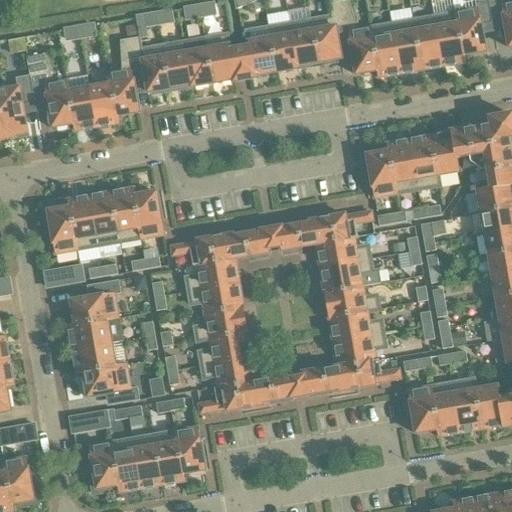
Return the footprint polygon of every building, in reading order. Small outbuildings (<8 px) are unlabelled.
[(249,3),(247,0),(234,0),(236,9),(249,3)] [(500,0),(490,0),(487,1),(491,25),(503,23),(508,49),(511,48),(511,4),(502,7),(500,0)] [(475,11),(454,15),(463,62),(464,62),(463,57),(484,54),(479,27),(491,25),(487,1),(474,3),(475,11)] [(348,2),(329,5),(339,61),(340,61),(338,52),(350,50),(354,76),(376,72),(377,77),(378,77),(369,30),(356,32),(348,2)] [(310,12),(308,12),(317,62),(326,61),(327,63),(339,61),(329,5),(328,6),(330,18),(319,20),(319,17),(313,18),(313,21),(312,21),(310,12)] [(212,6),(198,8),(200,18),(213,16),(212,6)] [(198,8),(184,11),(186,20),(200,18),(198,8)] [(291,25),(289,26),(297,70),(309,68),(308,64),(317,62),(308,12),(289,15),(291,25)] [(169,13),(155,16),(157,25),(171,23),(169,13)] [(454,15),(433,19),(442,68),(454,66),(453,64),(463,62),(454,15)] [(155,16),(142,18),(144,28),(157,25),(155,16)] [(433,19),(412,22),(420,70),(429,68),(430,70),(442,68),(433,19)] [(412,22),(391,26),(399,76),(411,74),(411,71),(420,70),(412,22)] [(135,26),(126,28),(128,41),(138,39),(135,26)] [(289,26),(268,29),(275,72),(284,70),(285,72),(297,70),(289,26)] [(391,26),(369,30),(378,77),(387,76),(387,78),(399,76),(391,26)] [(92,27),(78,29),(80,39),(93,37),(92,27)] [(78,29),(64,32),(66,41),(80,39),(78,29)] [(248,48),(243,49),(249,81),(255,80),(255,78),(266,76),(266,73),(275,72),(268,29),(245,33),(248,48)] [(226,37),(204,40),(211,83),(220,81),(221,84),(232,82),(232,84),(239,83),(233,51),(229,52),(226,37)] [(121,73),(108,76),(116,123),(117,123),(117,118),(138,114),(133,88),(145,86),(146,94),(147,94),(138,39),(119,42),(121,73)] [(139,39),(138,39),(147,94),(159,92),(159,90),(168,88),(161,48),(141,52),(139,39)] [(204,40),(182,44),(190,89),(202,87),(202,85),(211,83),(204,40)] [(182,44),(161,48),(168,88),(177,87),(178,91),(190,89),(182,44)] [(44,56),(26,59),(34,105),(46,103),(51,129),(72,126),(73,131),(74,130),(66,83),(53,85),(44,56)] [(17,90),(0,92),(0,131),(2,141),(26,137),(21,108),(34,105),(26,59),(25,59),(29,77),(15,80),(17,90)] [(109,86),(89,90),(96,129),(108,127),(107,125),(116,123),(108,76),(107,76),(109,86)] [(66,83),(74,130),(83,129),(83,131),(96,129),(89,90),(68,93),(66,83)] [(511,155),(506,123),(451,133),(458,174),(459,174),(456,160),(469,158),(470,164),(481,172),(487,171),(490,190),(476,193),(477,194),(511,187),(511,155)] [(439,139),(430,141),(438,188),(439,188),(437,178),(458,174),(451,133),(450,133),(450,135),(439,137),(439,139)] [(420,140),(408,143),(417,192),(438,188),(430,141),(421,143),(420,140)] [(397,147),(387,148),(396,196),(417,192),(408,143),(396,145),(397,147)] [(387,153),(366,157),(374,200),(396,196),(387,148),(387,149),(387,153)] [(511,187),(477,194),(480,215),(511,209),(511,187)] [(122,193),(110,195),(119,244),(140,241),(132,193),(123,195),(122,193)] [(133,193),(132,193),(140,241),(162,237),(155,194),(134,198),(133,193)] [(101,196),(89,198),(98,248),(119,244),(110,195),(109,195),(110,197),(101,198),(101,196)] [(77,203),(68,204),(76,252),(98,248),(89,198),(77,200),(77,203)] [(59,207),(42,210),(45,226),(49,226),(54,256),(76,252),(68,204),(67,204),(68,209),(60,211),(59,207)] [(439,208),(411,212),(413,222),(440,218),(439,208)] [(511,209),(480,215),(484,236),(511,231),(511,209)] [(404,214),(377,218),(379,228),(406,224),(404,214)] [(279,230),(276,230),(280,252),(356,239),(354,226),(371,223),(370,215),(344,219),(344,217),(316,222),(316,224),(300,227),(300,225),(279,228),(279,230)] [(430,225),(420,227),(425,254),(435,253),(430,225)] [(196,245),(171,250),(172,258),(189,255),(192,267),(268,254),(264,232),(261,233),(261,231),(240,235),(241,237),(225,240),(224,238),(196,243),(196,245)] [(511,231),(484,236),(488,257),(511,253),(511,231)] [(356,239),(280,252),(280,253),(282,252),(283,255),(297,252),(298,253),(299,253),(298,250),(317,246),(318,253),(316,254),(319,271),(369,262),(367,248),(355,251),(353,240),(356,239)] [(416,239),(406,241),(411,268),(421,267),(416,239)] [(394,254),(405,253),(403,245),(393,247),(394,254)] [(511,253),(488,257),(491,279),(511,274),(511,253)] [(197,278),(185,280),(187,294),(238,285),(235,268),(232,268),(231,261),(250,258),(251,261),(252,261),(252,260),(266,257),(266,255),(268,255),(268,254),(192,267),(192,268),(195,268),(197,278)] [(450,254),(426,258),(430,286),(440,284),(439,275),(453,272),(450,254)] [(157,259),(144,261),(145,271),(159,269),(157,259)] [(144,261),(130,264),(132,273),(145,271),(144,261)] [(369,262),(319,271),(322,288),(324,287),(325,294),(323,295),(362,289),(360,277),(372,275),(369,262)] [(115,266),(101,269),(103,279),(117,276),(115,266)] [(81,267),(42,273),(45,292),(84,285),(81,267)] [(101,269),(88,271),(89,281),(103,279),(101,269)] [(511,274),(491,279),(495,300),(511,296),(511,274)] [(9,279),(0,280),(0,299),(12,297),(9,279)] [(74,327),(69,327),(69,328),(117,320),(113,297),(120,296),(118,282),(94,287),(96,298),(70,303),(74,327)] [(161,284),(151,286),(156,313),(166,312),(161,284)] [(238,285),(187,294),(190,307),(202,305),(204,316),(242,310),(242,309),(240,309),(238,302),(241,302),(238,285)] [(362,289),(323,295),(328,320),(378,311),(376,298),(364,300),(362,289)] [(425,289),(415,291),(417,304),(427,303),(425,289)] [(442,291),(432,293),(436,320),(446,318),(442,291)] [(511,296),(495,300),(499,321),(511,318),(511,296)] [(206,328),(194,330),(196,343),(246,335),(242,310),(204,316),(206,328)] [(378,311),(328,320),(328,321),(330,321),(331,328),(329,328),(332,345),(382,336),(380,323),(368,325),(366,315),(378,312),(378,311)] [(429,314),(419,316),(424,343),(434,341),(429,314)] [(511,318),(499,321),(503,342),(511,340),(511,318)] [(71,338),(69,338),(71,352),(110,345),(121,344),(117,320),(69,328),(71,338)] [(447,322),(437,324),(442,351),(452,349),(452,348),(465,346),(463,333),(449,336),(447,322)] [(152,324),(142,326),(144,340),(154,338),(152,324)] [(170,334),(160,335),(162,349),(172,348),(170,334)] [(246,335),(196,343),(196,344),(208,342),(210,353),(198,355),(200,368),(251,359),(248,342),(246,343),(244,336),(246,335)] [(304,375),(302,375),(302,376),(378,363),(378,362),(374,362),(373,352),(385,350),(382,336),(332,345),(335,362),(337,362),(338,369),(320,372),(319,369),(318,369),(318,370),(303,373),(304,375)] [(154,338),(144,340),(147,353),(157,351),(154,338)] [(2,340),(0,340),(0,364),(8,363),(6,349),(4,349),(2,340)] [(511,340),(503,342),(506,364),(511,362),(511,340)] [(110,345),(71,352),(74,367),(76,366),(78,376),(125,367),(125,366),(114,368),(110,345)] [(465,353),(437,358),(439,368),(466,363),(465,353)] [(174,359),(164,360),(169,388),(179,386),(174,359)] [(251,359),(200,368),(203,382),(215,379),(217,390),(213,391),(290,378),(290,377),(288,378),(287,375),(272,378),(272,377),(271,377),(271,380),(253,384),(251,377),(254,376),(251,359)] [(430,360),(402,364),(404,374),(431,369),(430,360)] [(511,427),(511,362),(506,364),(508,371),(511,370),(511,390),(510,394),(511,400),(499,402),(498,402),(503,429),(511,427)] [(0,389),(10,387),(9,378),(11,378),(8,363),(0,364),(0,389)] [(378,363),(302,376),(305,398),(308,397),(309,399),(329,395),(329,393),(345,390),(345,392),(374,387),(373,385),(399,380),(398,372),(380,375),(378,363)] [(125,367),(78,376),(83,376),(87,399),(113,395),(115,406),(139,402),(136,389),(129,390),(125,367)] [(216,404),(198,407),(200,415),(225,411),(226,413),(254,408),(254,406),(270,403),(270,405),(291,402),(291,400),(294,400),(290,378),(213,391),(216,404)] [(473,381),(472,381),(451,385),(460,435),(472,433),(471,431),(480,429),(474,392),(475,392),(473,381)] [(451,385),(430,389),(438,436),(447,435),(447,437),(460,435),(451,385)] [(0,414),(10,413),(5,389),(10,388),(10,387),(0,389),(0,414)] [(496,388),(495,388),(475,392),(474,392),(480,429),(490,427),(490,429),(501,428),(502,430),(503,429),(498,402),(499,402),(496,388)] [(430,389),(407,393),(415,435),(436,432),(437,437),(438,436),(430,389)] [(182,401),(169,403),(170,413),(184,411),(182,401)] [(169,403),(155,406),(157,415),(170,413),(169,403)] [(140,408),(126,411),(128,420),(141,418),(140,408)] [(115,423),(128,420),(126,411),(114,413),(113,412),(105,413),(108,431),(110,431),(109,426),(116,424),(115,423)] [(108,431),(105,413),(67,419),(70,437),(108,431)] [(35,425),(0,430),(0,448),(38,442),(35,425)] [(196,430),(174,434),(182,481),(183,481),(182,476),(204,472),(196,430)] [(174,434),(153,438),(162,487),(174,485),(173,483),(182,481),(174,434)] [(153,438),(132,441),(140,491),(152,489),(152,487),(160,485),(161,487),(162,487),(153,438)] [(132,441),(110,445),(119,492),(128,491),(128,493),(140,491),(132,441)] [(110,445),(88,449),(93,479),(89,479),(92,496),(109,493),(108,489),(117,488),(118,493),(119,492),(110,445)] [(25,460),(3,464),(11,511),(12,511),(11,506),(20,505),(20,509),(37,506),(32,475),(28,475),(25,460)] [(3,464),(0,464),(0,511),(6,511),(11,511),(3,464)] [(505,498),(496,499),(497,511),(511,511),(511,493),(504,495),(505,498)] [(486,499),(474,501),(475,511),(497,511),(496,499),(486,501),(486,499)] [(462,505),(453,507),(453,511),(475,511),(474,501),(462,503),(462,505)]
